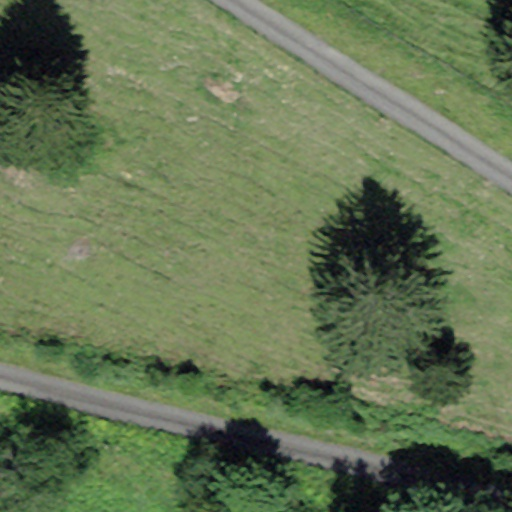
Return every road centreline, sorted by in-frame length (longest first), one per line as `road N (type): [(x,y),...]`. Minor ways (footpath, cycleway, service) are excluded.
road 1 (unclassified): [(0,378),(511,508)]
road 2 (unclassified): [(511,173),(234,0)]
